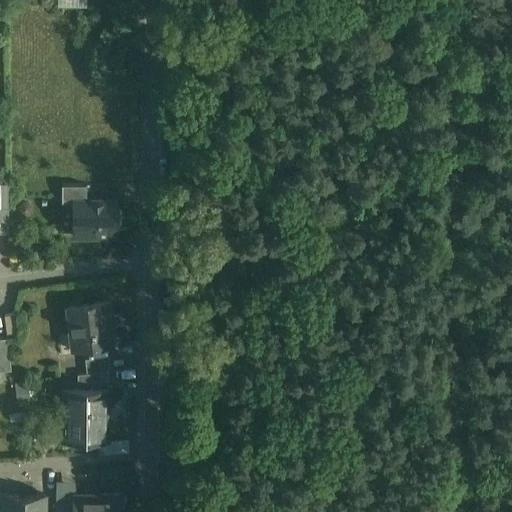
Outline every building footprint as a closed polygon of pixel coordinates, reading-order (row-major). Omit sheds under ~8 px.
[(86,185),(62,185),(62,203),(74,202),(74,201),(86,201),(86,185)] [(86,201),(74,201),(74,202),(74,236),(116,236),(116,201),(86,201)] [(8,208),(0,207),(0,232),(9,233),(8,208)] [(110,301),(68,306),(73,350),(112,345),(108,318),(112,318),(110,301)] [(16,313),(4,315),(7,337),(19,336),(16,313)] [(7,337),(0,338),(0,370),(11,369),(7,337)] [(109,357),(85,360),(87,374),(108,371),(111,371),(109,357)] [(87,374),(78,375),(78,389),(108,389),(108,371),(87,374)] [(78,389),(64,389),(64,411),(69,411),(69,439),(64,439),(64,441),(108,441),(108,389),(78,389)] [(119,511),(120,497),(75,496),(75,489),(74,489),(74,505),(73,511),(119,511)] [(44,511),(44,495),(4,494),(3,511),(44,511)]
